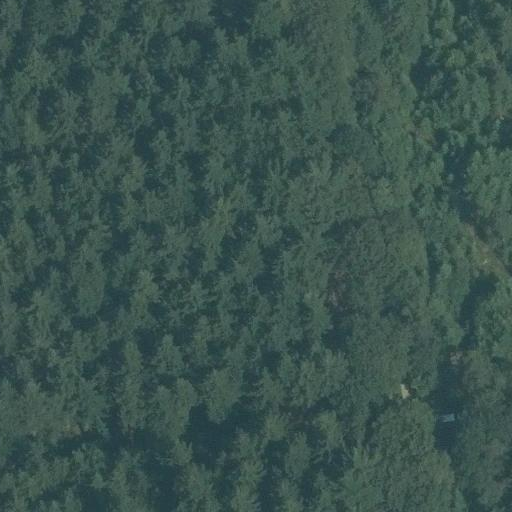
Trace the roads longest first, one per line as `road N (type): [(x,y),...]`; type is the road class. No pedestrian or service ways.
road 1 (track): [(381,429),(306,0)]
road 2 (track): [(381,429),(511,414)]
